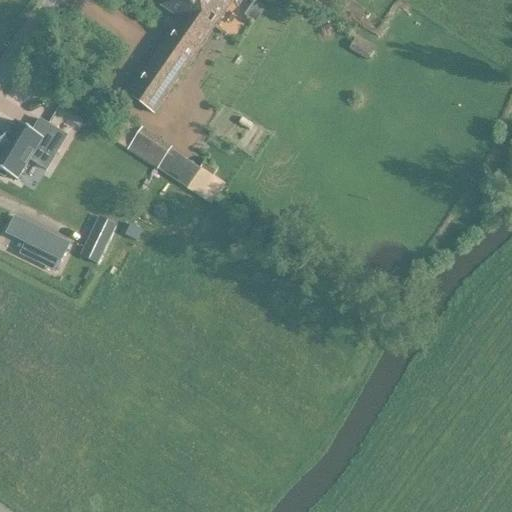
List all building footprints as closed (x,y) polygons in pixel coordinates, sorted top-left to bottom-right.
[(179,19),(173,29),(127,95),(153,113),(230,0),(162,0),(159,6),(179,19)] [(348,0),(344,7),(368,23),(373,15),(348,0)] [(369,59),(377,47),(358,36),(351,49),(369,59)] [(191,193),(198,198),(210,206),(225,184),(124,117),(109,140),(191,193)] [(0,175),(4,178),(6,175),(17,181),(29,160),(37,147),(54,157),(67,137),(40,120),(32,132),(15,122),(6,136),(0,145),(0,175)] [(66,149),(49,182),(84,200),(102,168),(66,149)] [(217,168),(205,160),(200,168),(212,176),(217,168)] [(50,267),(63,241),(10,214),(2,230),(39,249),(34,259),(50,267)] [(103,219),(84,258),(96,264),(115,225),(103,219)] [(129,224),(124,235),(135,241),(141,229),(129,224)]
